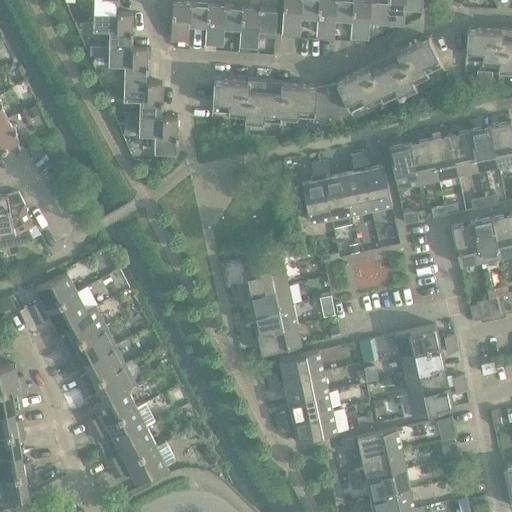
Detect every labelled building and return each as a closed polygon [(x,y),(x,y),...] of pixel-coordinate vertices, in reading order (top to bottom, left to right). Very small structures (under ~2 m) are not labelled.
[(92,0),(93,11),(115,11),(115,0),(92,0)] [(173,2),(170,38),(188,39),(189,24),(206,25),(208,4),(196,3),(197,1),(190,0),(190,3),(173,2)] [(318,15),(318,0),(283,0),(282,30),(300,31),(301,14),(317,15),(318,15)] [(318,0),(318,15),(317,15),(316,32),(335,34),(336,17),(352,18),(353,18),(353,0),(318,0)] [(353,0),(353,18),(352,18),(351,35),(361,35),(369,36),(371,20),(386,21),(388,1),(387,1),(377,0),(353,0)] [(388,1),(386,21),(405,22),(406,6),(422,7),(422,0),(387,0),(387,1),(388,1)] [(206,25),(205,41),(223,42),(224,26),(241,27),(242,6),(231,6),(231,3),(225,3),(225,5),(208,4),(206,25)] [(242,6),(241,27),(240,43),(250,44),(257,45),(258,28),(275,30),(276,9),(265,8),(265,5),(259,5),(258,8),(242,6)] [(130,46),(130,45),(130,34),(131,34),(132,29),(130,29),(130,11),(115,11),(93,11),(92,28),(109,29),(108,45),(130,46)] [(466,49),(466,55),(482,56),(482,64),(495,65),(495,72),(498,72),(498,79),(502,79),(503,72),(511,72),(511,31),(503,31),(503,29),(467,27),(466,49)] [(335,114),(351,111),(348,106),(363,99),(366,106),(379,100),(382,107),(387,105),(383,98),(396,91),(400,98),(413,92),(416,99),(420,97),(417,90),(420,89),(417,82),(429,76),(426,69),(441,62),(438,56),(428,36),(396,52),(397,54),(385,59),(369,67),(368,65),(336,81),(329,82),(335,114)] [(240,43),(239,52),(250,52),(250,44),(240,43)] [(130,46),(108,45),(108,63),(123,64),(123,80),(145,81),(145,80),(145,69),(147,69),(147,65),(145,64),(146,46),(130,45),(130,46)] [(477,69),(477,78),(492,79),(493,70),(477,69)] [(213,100),(212,106),(229,107),(228,116),(243,116),(242,124),(245,124),(244,131),(250,131),(250,124),(260,124),(260,117),(279,118),(279,126),(281,126),(281,134),(289,135),(289,127),(283,126),(283,119),(297,120),(298,112),(314,113),(314,118),(329,116),(323,84),(316,85),(281,83),(280,85),(249,83),(249,81),(214,78),(213,100)] [(145,81),(123,80),(122,98),(139,99),(138,115),(160,115),(161,104),(163,104),(163,98),(161,98),(161,81),(145,80),(145,81)] [(35,104),(26,109),(30,117),(39,112),(35,104)] [(160,115),(138,115),(138,133),(154,133),(153,151),(163,151),(175,151),(175,139),(177,139),(177,134),(175,134),(176,115),(160,115)] [(6,117),(0,120),(0,148),(17,140),(18,139),(6,117)] [(489,125),(498,164),(511,161),(511,134),(509,120),(489,125)] [(124,125),(123,133),(135,134),(136,125),(124,125)] [(498,164),(489,125),(469,129),(478,168),(498,164)] [(450,133),(459,173),(478,168),(469,129),(450,133)] [(459,173),(450,133),(429,137),(438,177),(459,173)] [(410,142),(419,181),(438,177),(429,137),(410,142)] [(419,181),(410,142),(389,146),(397,186),(419,181)] [(163,151),(163,161),(174,161),(175,161),(175,156),(175,151),(163,151)] [(353,164),(370,161),(368,151),(351,155),(353,164)] [(314,179),(301,182),(310,222),(332,217),(323,177),(321,171),(329,169),(327,160),(311,164),(313,173),(312,173),(314,179)] [(363,169),(371,209),(392,204),(383,164),(363,169)] [(343,173),(351,213),(371,209),(363,169),(343,173)] [(323,177),(332,217),(351,213),(343,173),(323,177)] [(31,236),(27,227),(32,224),(23,205),(25,205),(18,191),(0,194),(0,246),(26,242),(31,236)] [(484,196),(486,205),(499,203),(497,193),(484,196)] [(486,205),(484,196),(471,199),(473,208),(486,205)] [(444,205),(446,214),(459,211),(457,202),(444,205)] [(446,214),(444,205),(431,208),(433,217),(446,214)] [(403,214),(405,222),(418,219),(416,211),(403,214)] [(492,216),(501,257),(511,254),(511,212),(492,216)] [(472,220),(481,261),(501,257),(492,216),(472,220)] [(481,261),(472,220),(451,225),(460,265),(481,261)] [(358,243),(349,245),(351,253),(360,251),(358,243)] [(241,282),(242,284),(231,286),(234,303),(245,301),(243,293),(249,292),(288,284),(284,262),(244,271),(247,281),(241,282)] [(23,319),(77,291),(66,271),(35,286),(41,298),(18,310),(23,319)] [(253,311),(293,303),(288,284),(249,292),(253,311)] [(77,291),(23,319),(27,327),(51,315),(56,326),(57,327),(65,323),(64,322),(86,310),(86,309),(77,291)] [(489,301),(492,315),(511,310),(511,309),(509,296),(489,301)] [(331,299),(320,302),(323,318),(334,315),(331,300),(331,299)] [(255,323),(250,324),(239,326),(243,343),(254,341),(252,333),(257,332),(297,323),(293,303),(253,311),(255,323)] [(477,303),(470,305),(473,319),(480,317),(477,303)] [(64,322),(65,323),(69,332),(55,339),(59,348),(105,325),(95,305),(86,309),(86,310),(64,322)] [(257,332),(262,353),(301,345),(297,323),(257,332)] [(105,325),(59,348),(64,358),(79,350),(84,360),(115,344),(105,325)] [(396,333),(400,354),(440,345),(445,344),(444,335),(438,336),(435,325),(396,333)] [(337,327),(329,329),(331,337),(339,335),(337,327)] [(456,342),(446,344),(447,352),(458,349),(456,342)] [(115,344),(84,360),(89,371),(75,378),(79,387),(125,363),(115,344)] [(405,374),(444,365),(440,345),(400,354),(405,374)] [(283,378),(323,370),(319,350),(279,358),(283,378)] [(484,372),(495,370),(493,361),(482,364),(484,372)] [(0,388),(24,385),(22,375),(17,375),(15,363),(0,365),(0,388)] [(125,363),(79,387),(83,395),(98,388),(103,397),(104,398),(127,386),(127,387),(135,383),(134,383),(125,363)] [(375,365),(363,367),(366,382),(378,379),(375,365)] [(444,365),(405,374),(409,394),(465,382),(463,373),(454,374),(455,383),(448,385),(444,365)] [(323,370),(283,378),(288,398),(328,390),(323,370)] [(270,390),(281,388),(277,371),(267,374),(270,390)] [(465,382),(409,394),(414,414),(453,406),(450,392),(467,389),(465,382)] [(0,410),(12,408),(13,409),(23,408),(21,395),(26,394),(24,385),(0,388),(0,410)] [(86,420),(91,429),(136,406),(127,387),(127,386),(104,398),(103,397),(95,402),(100,413),(86,420)] [(277,421),(332,410),(328,390),(288,398),(290,408),(285,408),(286,411),(275,413),(277,421)] [(382,399),(373,400),(376,414),(385,413),(382,399)] [(136,406),(91,430),(95,438),(110,431),(115,442),(147,426),(154,422),(144,402),(136,406)] [(0,432),(23,429),(21,419),(15,420),(13,409),(12,408),(0,410),(0,432)] [(500,408),(491,409),(494,424),(503,422),(500,408)] [(277,421),(279,430),(289,428),(290,430),(294,429),(296,438),(336,430),(332,410),(277,421)] [(371,414),(356,417),(358,426),(373,423),(371,414)] [(448,417),(437,420),(439,430),(451,427),(448,417)] [(147,426),(115,442),(120,452),(106,459),(111,468),(156,445),(147,426)] [(361,457),(401,449),(397,427),(356,436),(352,436),(342,439),(344,448),(358,445),(361,457)] [(0,454),(21,451),(19,440),(24,439),(23,429),(0,432),(0,454)] [(156,445),(111,468),(115,477),(130,469),(135,480),(175,460),(165,441),(156,445)] [(401,449),(361,457),(365,477),(406,468),(401,449)] [(0,476),(30,471),(29,461),(23,462),(21,451),(0,454),(0,476)] [(511,465),(503,467),(511,507),(511,506),(511,465)] [(406,468),(365,477),(370,496),(410,488),(406,468)] [(353,488),(363,485),(359,469),(349,471),(353,488)] [(30,471),(0,476),(0,499),(29,495),(26,482),(32,481),(30,471)] [(370,496),(371,505),(367,506),(368,509),(358,511),(357,511),(393,511),(414,508),(410,488),(370,496)]
